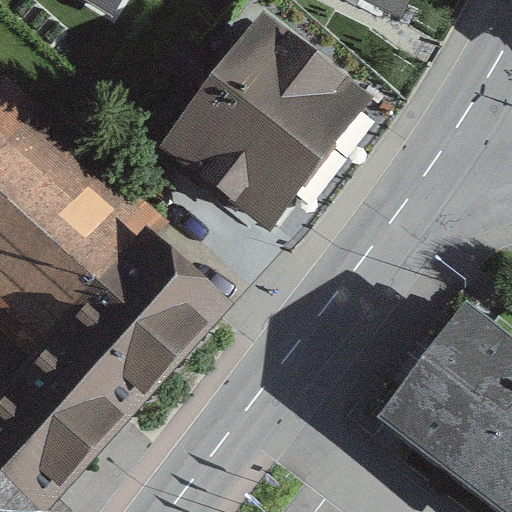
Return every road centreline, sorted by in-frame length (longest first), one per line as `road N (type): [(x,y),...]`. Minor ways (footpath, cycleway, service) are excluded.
road 1 (primary): [(437,157),(168,511)]
road 2 (primary): [(511,31),(437,157)]
